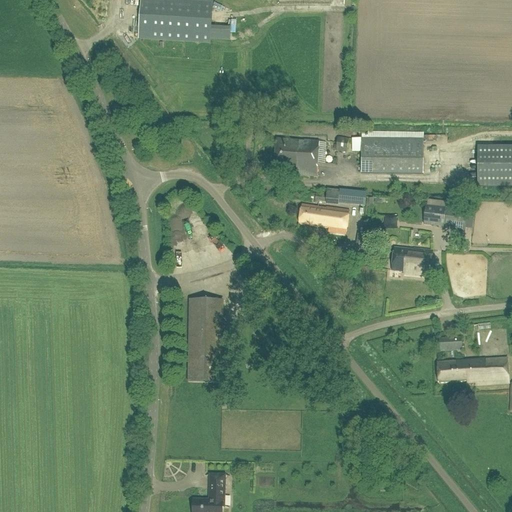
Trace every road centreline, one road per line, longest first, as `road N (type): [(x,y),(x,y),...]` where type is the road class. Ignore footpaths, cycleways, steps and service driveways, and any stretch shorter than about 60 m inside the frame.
road 1 (tertiary): [(141,511),(153,331),(130,183)]
road 2 (unclassified): [(333,341),(207,186),(174,174),(130,183)]
road 3 (unclassified): [(472,511),(333,341)]
road 4 (tertiary): [(130,183),(104,114),(43,0)]
road 5 (unclassified): [(511,304),(401,319),(333,341)]
road 6 (unknown): [(148,288),(209,285),(184,220)]
